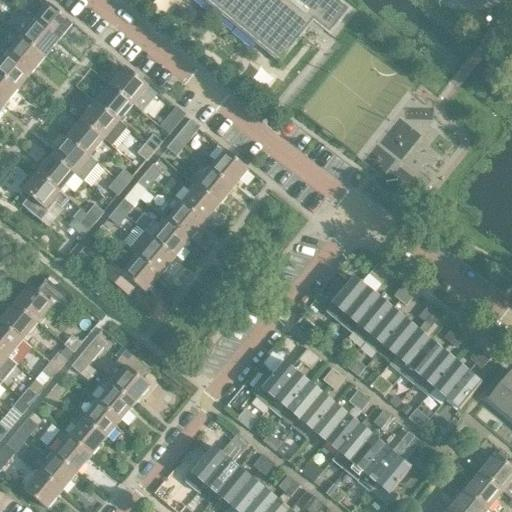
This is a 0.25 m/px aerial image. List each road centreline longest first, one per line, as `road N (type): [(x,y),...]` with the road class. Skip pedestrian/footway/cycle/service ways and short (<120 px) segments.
road 1 (residential): [(362,212),(123,511)]
road 2 (residential): [(362,212),(103,0)]
road 3 (residential): [(511,319),(362,212)]
